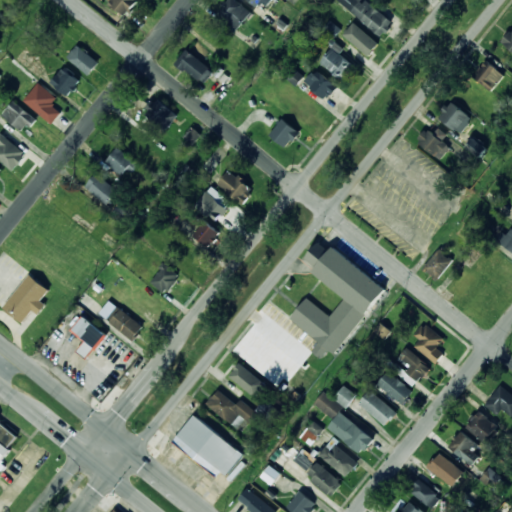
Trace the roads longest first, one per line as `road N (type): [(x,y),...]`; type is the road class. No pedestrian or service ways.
road 1 (secondary): [(83,511),(498,0)]
road 2 (secondary): [(449,0),(35,511)]
road 3 (residential): [(511,361),(70,0)]
road 4 (residential): [(0,233),(190,0)]
road 5 (secondary): [(206,511),(0,344)]
road 6 (residential): [(357,511),(511,320)]
road 7 (secondary): [(0,383),(156,511)]
